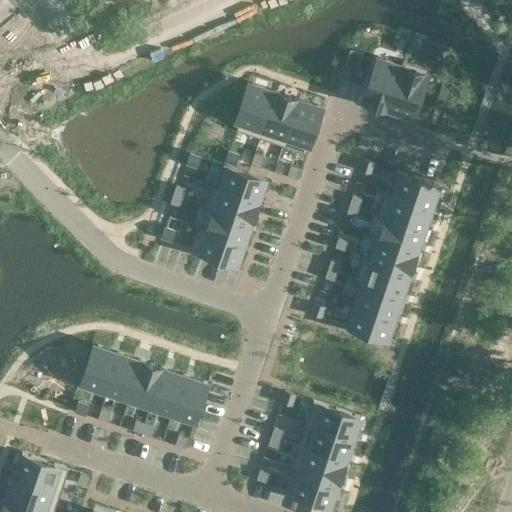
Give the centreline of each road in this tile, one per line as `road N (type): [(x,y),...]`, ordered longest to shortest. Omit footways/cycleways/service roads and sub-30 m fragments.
road 1 (residential): [(446,147),(338,109),(266,315)]
road 2 (residential): [(266,315),(120,263),(0,146)]
road 3 (residential): [(0,112),(224,0)]
road 4 (residential): [(266,315),(206,496)]
road 5 (residential): [(206,496),(45,440)]
